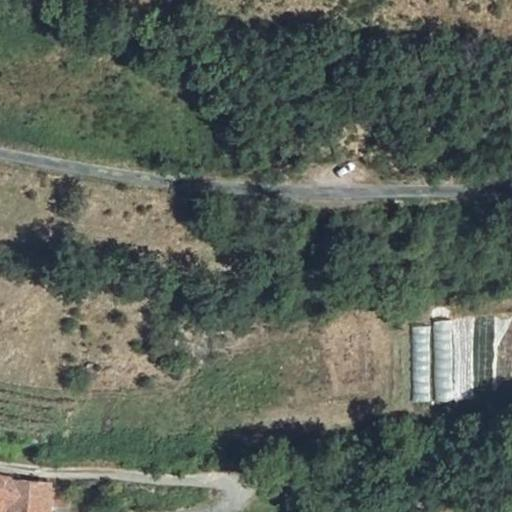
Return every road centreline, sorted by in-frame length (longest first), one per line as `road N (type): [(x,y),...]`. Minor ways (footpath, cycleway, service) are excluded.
road 1 (unclassified): [(511,197),(157,186),(0,157)]
road 2 (unclassified): [(0,468),(269,470)]
road 3 (track): [(269,470),(367,468),(511,445)]
